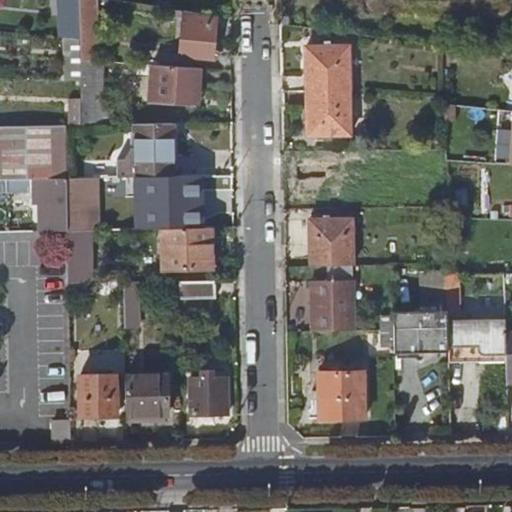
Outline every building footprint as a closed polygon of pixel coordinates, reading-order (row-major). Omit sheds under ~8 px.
[(95,1),(87,0),(78,0),(80,31),(96,31),(95,1)] [(182,14),(167,11),(166,19),(181,20),(182,14)] [(216,19),(184,14),(180,59),(213,61),(216,19)] [(80,31),(80,41),(80,59),(80,64),(90,64),(90,44),(97,44),(96,31),(80,31)] [(306,94),(349,94),(349,50),(305,50),(306,94)] [(64,85),(80,86),(80,64),(80,59),(63,59),(64,85)] [(195,70),(150,67),(148,105),(199,107),(200,96),(193,95),(195,70)] [(350,138),(349,94),(306,94),(306,138),(350,138)] [(69,129),(81,128),(80,102),(69,102),(69,129)] [(79,181),(97,180),(173,179),(171,126),(134,127),(136,163),(79,165),(79,181)] [(0,181),(33,181),(65,181),(64,129),(0,129),(0,181)] [(461,144),(459,160),(491,163),(492,147),(461,144)] [(295,160),(295,212),(324,211),(325,185),(332,185),(331,175),(339,173),(341,182),(369,182),(369,170),(373,169),(373,159),(295,160)] [(65,181),(66,233),(80,233),(98,232),(97,180),(79,181),(65,181)] [(42,233),(66,233),(65,181),(33,181),(33,188),(41,188),(42,233)] [(307,227),(308,269),(353,268),(352,227),(328,228),(327,221),(316,221),(316,226),(307,227)] [(210,230),(161,231),(163,270),(211,269),(210,230)] [(416,244),(432,244),(433,231),(416,232),(416,244)] [(433,231),(432,244),(432,254),(442,254),(442,231),(433,231)] [(80,233),(66,233),(67,286),(81,286),(80,233)] [(482,320),(503,321),(503,280),(458,282),(458,301),(481,300),(482,320)] [(215,283),(178,284),(178,301),(215,300),(215,283)] [(135,284),(122,285),(123,309),(136,309),(135,284)] [(309,285),(311,335),(354,334),(353,284),(309,285)] [(446,305),(446,308),(446,331),(454,330),(454,304),(446,305)] [(392,309),(392,333),(392,351),(446,350),(446,331),(446,308),(392,309)] [(123,309),(123,330),(137,331),(136,309),(123,309)] [(306,357),(307,410),(352,410),(351,364),(334,363),(333,356),(306,357)] [(189,374),(190,417),(227,416),(226,379),(201,380),(201,374),(189,374)] [(78,377),(79,418),(113,417),(114,376),(78,377)] [(123,378),(124,418),(165,417),(164,377),(123,378)] [(53,444),(69,444),(69,423),(53,423),(53,444)]
